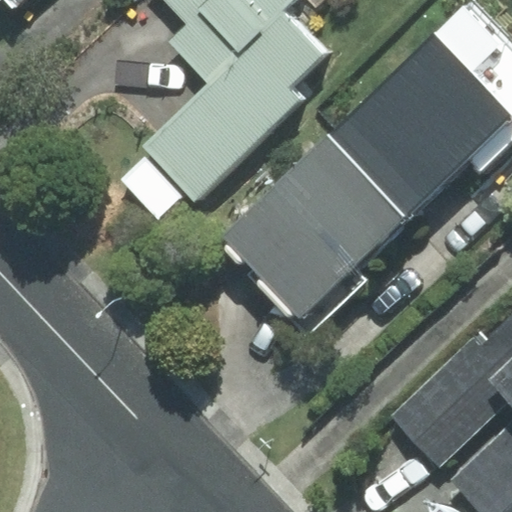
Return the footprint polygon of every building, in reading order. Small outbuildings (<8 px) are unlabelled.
[(292,0),(168,0),(194,28),(179,42),(219,85),(149,150),(193,198),(302,98),(288,84),(320,54),(281,11),(292,0)] [(328,136),(406,217),(468,156),(481,170),(511,139),(511,44),(468,0),(328,136)] [(366,280),(353,266),(406,217),(328,136),(220,238),(311,332),(366,280)] [(511,511),(511,312),(485,338),(508,362),(490,379),(510,400),(511,401),(511,421),(454,477),(487,511),(511,511)] [(390,414),(440,466),(510,400),(490,379),(508,362),(485,338),(479,331),(390,414)]
